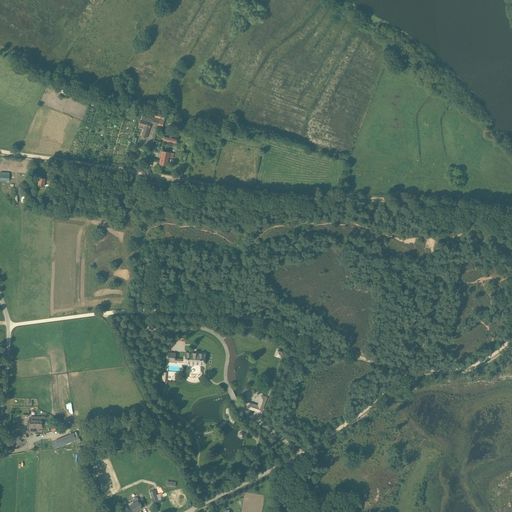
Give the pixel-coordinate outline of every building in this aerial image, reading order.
[(143,116),(139,126),(144,128),(142,137),(146,138),(149,129),(148,129),(150,123),(152,119),(143,116)] [(198,125),(196,133),(202,135),(204,126),(198,125)] [(174,154),(161,151),(159,165),(167,167),(169,158),(173,159),(174,154)] [(11,175),(1,173),(0,181),(10,182),(11,175)] [(45,179),(39,178),(38,185),(44,186),(45,183),(49,183),(49,187),(54,187),(55,180),(50,179),(50,180),(45,179)] [(175,361),(175,354),(167,353),(167,361),(175,361)] [(210,354),(205,354),(184,353),(184,359),(181,359),(181,361),(184,362),(183,374),(187,374),(188,375),(188,376),(189,376),(189,377),(190,377),(191,378),(192,378),(193,378),(194,378),(195,378),(196,378),(196,377),(197,377),(198,377),(199,376),(199,375),(209,376),(210,354)] [(249,404),(247,408),(262,413),(267,399),(262,397),(261,397),(260,400),(261,400),(259,408),(249,404)] [(29,418),(29,428),(31,428),(31,431),(31,433),(34,433),(34,432),(34,431),(34,428),(42,428),(42,417),(38,417),(31,416),(31,418),(29,418)] [(22,442),(19,439),(13,444),(16,447),(22,442)] [(158,500),(155,490),(150,492),(154,505),(162,502),(161,499),(158,500)] [(134,502),(131,504),(136,511),(143,508),(138,500),(137,498),(136,498),(134,499),(133,500),(134,502)]
